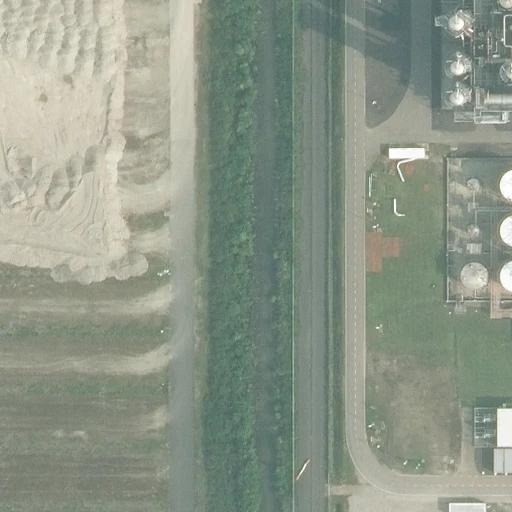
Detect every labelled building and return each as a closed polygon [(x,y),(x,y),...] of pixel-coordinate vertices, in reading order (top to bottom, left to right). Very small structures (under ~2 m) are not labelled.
[(511,170),(510,171),(508,173),(506,175),(505,177),(504,180),(503,182),(503,185),(504,188),(505,191),(506,193),(508,195),(510,197),(511,197),(511,170)] [(511,214),(510,215),(508,217),(506,219),(505,222),(504,224),(503,227),(503,230),(504,232),(505,235),(506,237),(508,239),(510,241),(511,241),(511,214)] [(511,260),(510,262),(507,263),(505,265),(504,268),(503,270),(502,273),(502,276),(503,279),(504,281),(505,284),(507,286),(510,288),(511,288),(511,260)] [(491,278),(491,275),(491,272),(490,270),(489,267),(487,265),(485,263),(483,262),(480,261),(477,261),(475,261),(472,261),(470,263),(467,264),(465,266),(464,268),(463,271),(462,274),(462,276),(463,279),(464,282),(465,284),(467,286),(470,288),(472,289),(475,289),(477,289),(480,289),(483,288),(485,287),(487,285),(489,283),(490,280),(491,278)] [(439,458),(464,458),(464,406),(439,406),(439,458)] [(511,446),(511,408),(499,408),(499,447),(511,446)] [(431,511),(432,503),(369,504),(368,511),(431,511)]
